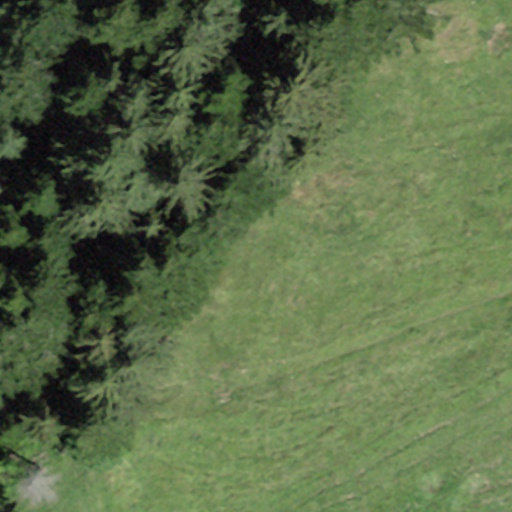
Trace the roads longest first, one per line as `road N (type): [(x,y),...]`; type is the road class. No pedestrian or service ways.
road 1 (track): [(8,377),(133,406),(230,394),(511,305)]
road 2 (track): [(273,0),(183,165),(0,388)]
